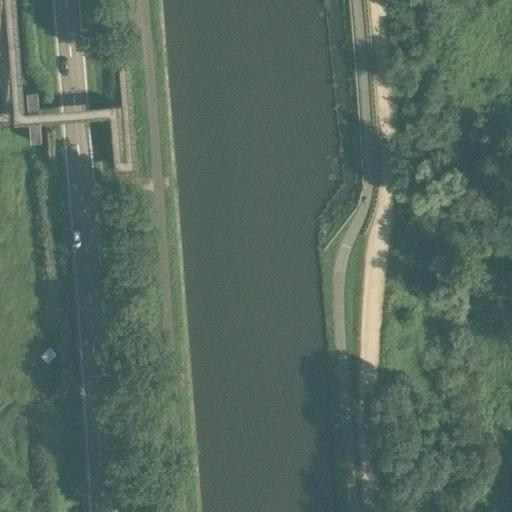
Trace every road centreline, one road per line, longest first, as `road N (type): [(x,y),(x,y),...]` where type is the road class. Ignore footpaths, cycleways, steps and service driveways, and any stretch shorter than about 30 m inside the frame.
road 1 (track): [(376,511),(368,403),(389,180),(370,0)]
road 2 (secondary): [(102,511),(65,0)]
